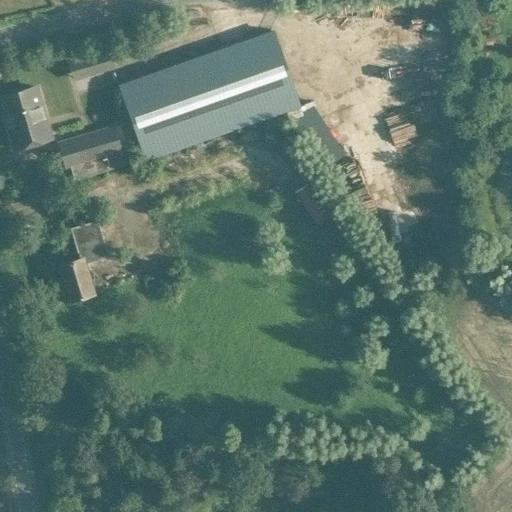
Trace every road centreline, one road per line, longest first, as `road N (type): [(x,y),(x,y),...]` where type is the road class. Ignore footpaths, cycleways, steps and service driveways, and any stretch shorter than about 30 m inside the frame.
road 1 (unclassified): [(0,37),(167,0)]
road 2 (unclassified): [(26,511),(0,352)]
